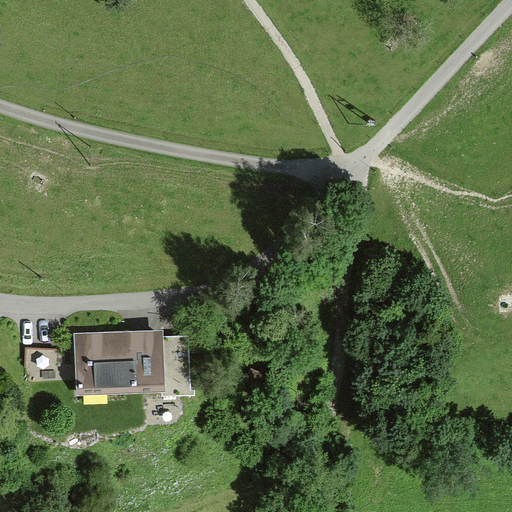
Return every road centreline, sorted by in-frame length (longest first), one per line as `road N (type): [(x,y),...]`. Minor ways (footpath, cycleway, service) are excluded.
road 1 (unclassified): [(0,309),(59,317),(229,293),(275,265),(324,216),(349,171)]
road 2 (unclassified): [(0,111),(245,168),(349,171)]
road 3 (unclassified): [(349,171),(511,6)]
road 4 (track): [(247,0),(309,90),(349,171)]
